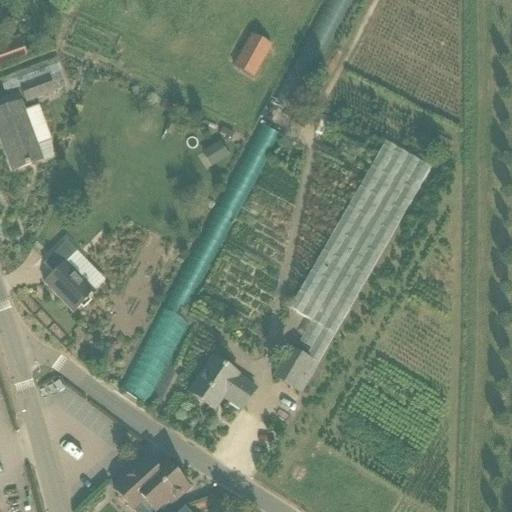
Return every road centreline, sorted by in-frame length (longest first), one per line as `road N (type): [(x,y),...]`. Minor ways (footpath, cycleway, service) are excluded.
road 1 (track): [(476,0),(478,385),(469,511)]
road 2 (track): [(378,0),(318,114),(253,417)]
road 3 (residential): [(274,511),(9,330)]
road 4 (tertiary): [(55,511),(9,330)]
